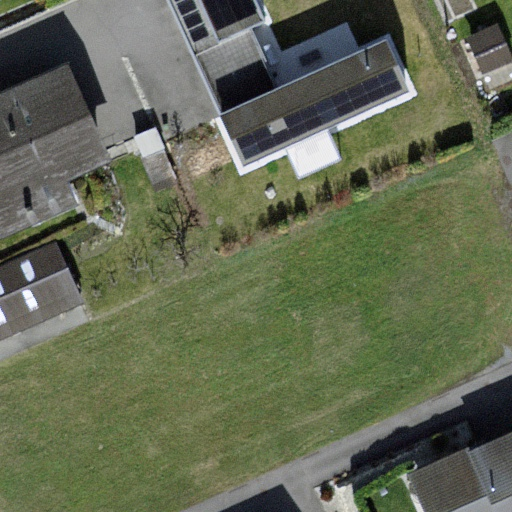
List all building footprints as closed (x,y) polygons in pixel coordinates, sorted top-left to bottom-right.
[(259,0),(168,0),(222,118),(283,91),(255,28),(270,22),(259,0)] [(283,91),(222,118),(245,174),(414,97),(389,43),(283,91)] [(69,69),(0,99),(0,235),(74,204),(64,182),(110,162),(69,69)] [(55,244),(0,269),(0,340),(82,303),(55,244)] [(511,511),(511,435),(405,482),(416,511),(511,511)]
